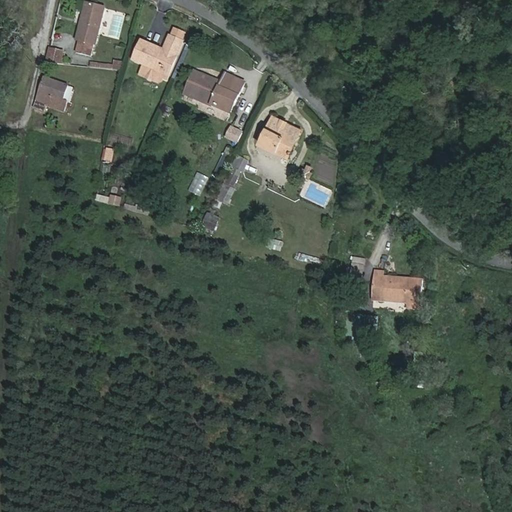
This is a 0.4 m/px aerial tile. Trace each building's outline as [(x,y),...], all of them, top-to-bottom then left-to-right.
[(94,55),(105,9),(86,4),(78,41),(84,43),(82,53),(94,55)] [(189,44),(192,37),(182,32),(178,39),(189,44)] [(178,39),(177,39),(170,54),(149,44),(140,63),(149,67),(144,78),(162,86),(165,86),(167,82),(171,84),(190,45),(189,44),(178,39)] [(53,51),(51,64),(66,66),(67,53),(53,51)] [(114,61),(113,70),(123,71),(123,61),(114,61)] [(189,92),(233,116),(248,87),(225,74),(219,84),(199,73),(189,92)] [(73,102),(70,101),(73,88),(44,81),(39,110),(69,116),(73,102)] [(285,158),(298,130),(270,117),(257,146),(285,158)] [(241,143),(245,134),(234,129),(230,138),(241,143)] [(103,148),(102,161),(113,162),(114,148),(103,148)] [(251,162),(235,154),(213,199),(229,207),(251,162)] [(223,156),(213,175),(218,177),(228,159),(223,156)] [(97,193),(95,202),(120,206),(122,198),(97,193)] [(210,213),(202,230),(213,235),(221,218),(210,213)] [(267,247),(274,250),(278,241),(271,238),(267,247)] [(363,280),(365,258),(352,257),(351,279),(363,280)] [(383,277),(384,267),(372,267),(372,295),(407,296),(407,302),(421,302),(422,273),(408,272),(408,277),(383,277)] [(369,309),(352,308),(351,333),(369,334),(369,309)]
